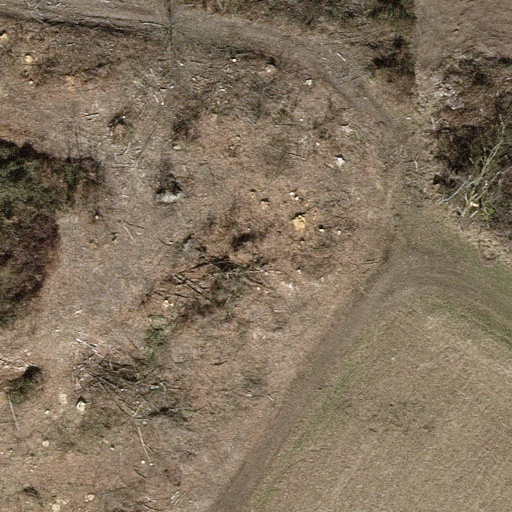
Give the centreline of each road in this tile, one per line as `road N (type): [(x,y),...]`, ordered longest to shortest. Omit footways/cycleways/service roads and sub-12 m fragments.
road 1 (track): [(166,511),(403,168),(511,244)]
road 2 (track): [(57,0),(186,31),(403,168)]
